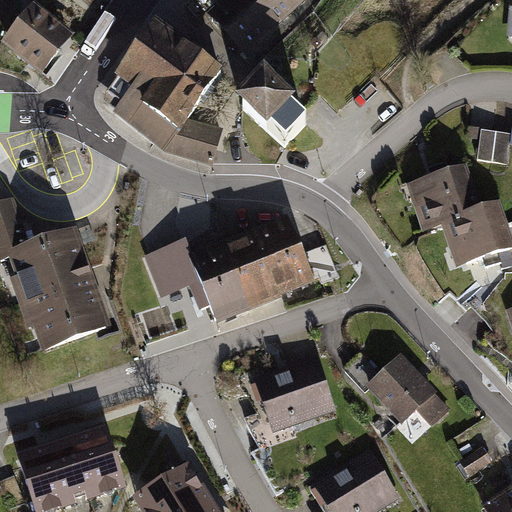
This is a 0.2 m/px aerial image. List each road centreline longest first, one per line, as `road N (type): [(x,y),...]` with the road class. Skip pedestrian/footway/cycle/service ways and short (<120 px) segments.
road 1 (tertiary): [(322,210),(267,189),(165,175),(65,116)]
road 2 (residential): [(322,210),(426,110),(460,90),(511,87)]
road 3 (residential): [(186,359),(387,285)]
road 4 (residential): [(0,419),(186,359)]
road 5 (tertiary): [(511,420),(387,285)]
road 6 (residential): [(186,359),(268,511)]
road 7 (residential): [(131,0),(65,116)]
